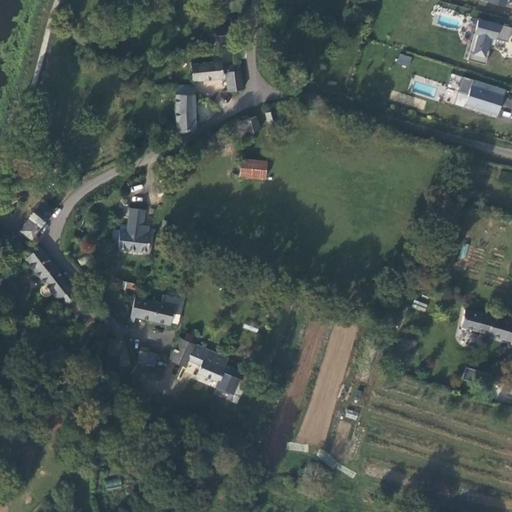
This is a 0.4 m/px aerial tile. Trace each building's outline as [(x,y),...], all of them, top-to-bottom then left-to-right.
[(231,40),(229,27),(214,29),(216,38),(214,39),(212,41),(212,42),(213,44),(214,45),(215,45),(217,46),(218,45),(219,44),(220,43),(220,41),(231,40)] [(511,44),(504,44),(503,54),(511,54),(511,32),(511,34),(511,44)] [(400,53),(396,63),(409,67),(412,57),(400,53)] [(213,62),(191,65),(193,81),(222,78),(220,55),(212,56),(213,62)] [(224,67),(225,73),(240,70),(239,64),(224,67)] [(240,70),(225,73),(228,91),(243,89),(240,70)] [(505,90),(463,77),(458,91),(468,95),(463,107),(508,122),(511,108),(501,105),(505,90)] [(176,133),(195,128),(194,85),(175,85),(176,133)] [(277,122),(273,110),(265,113),(269,125),(277,122)] [(260,129),(256,116),(243,120),(246,133),(260,129)] [(239,176),(264,179),(266,161),(241,158),(239,176)] [(511,173),(501,172),(499,180),(511,182),(511,173)] [(23,233),(32,239),(53,212),(42,204),(29,220),(31,222),(23,233)] [(127,231),(120,230),(119,230),(118,249),(147,252),(151,234),(147,233),(148,226),(142,225),(144,209),(130,208),(128,223),(131,223),(130,227),(127,227),(127,231)] [(71,290),(65,282),(39,249),(25,260),(44,285),(41,287),(39,290),(40,294),(42,296),(45,298),(48,297),(52,294),(57,301),(59,300),(67,309),(79,300),(71,290)] [(134,298),(131,315),(135,316),(170,324),(173,312),(180,314),(183,300),(162,295),(160,304),(134,298)] [(415,300),(412,307),(425,311),(427,304),(415,300)] [(511,322),(504,321),(464,310),(461,327),(487,334),(487,335),(511,341),(511,322)] [(187,359),(194,344),(190,342),(193,336),(186,333),(183,340),(179,338),(170,360),(184,366),(187,359)] [(228,359),(194,344),(187,359),(200,365),(197,372),(218,381),(216,385),(232,392),(240,373),(239,372),(225,365),(228,359)] [(68,354),(61,346),(54,352),(51,349),(46,353),(52,361),(57,357),(58,359),(62,356),(63,358),(68,354)] [(148,352),(149,350),(140,347),(136,363),(153,367),(156,354),(148,352)] [(487,385),(490,374),(467,367),(464,378),(487,385)] [(348,410),(346,417),(356,419),(358,412),(348,410)] [(144,430),(136,430),(137,443),(145,443),(144,430)] [(105,488),(121,487),(120,478),(105,480),(105,488)]
